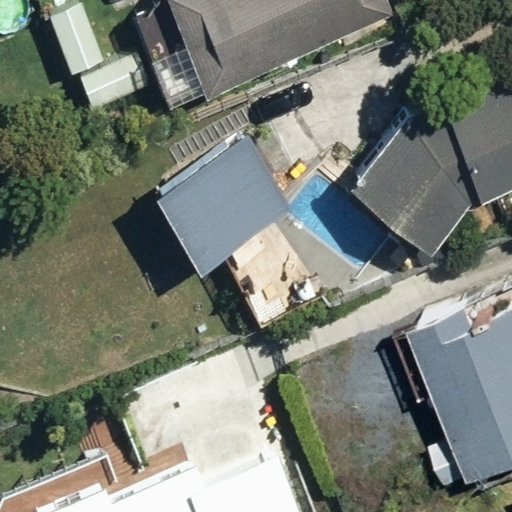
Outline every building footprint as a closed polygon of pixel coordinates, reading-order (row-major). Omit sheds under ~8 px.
[(62,0),(53,4),(76,60),(107,49),(86,0),(62,0)] [(395,0),(186,0),(217,76),(397,4),(395,0)] [(84,62),(96,95),(154,73),(142,42),(84,62)] [(361,166),(441,232),(477,187),(511,173),(511,60),(415,97),(361,166)] [(164,174),(210,249),(299,196),(253,118),(164,174)] [(399,243),(409,267),(437,256),(427,232),(399,243)] [(441,435),(456,480),(496,466),(494,461),(511,454),(511,298),(492,306),(486,288),(436,306),(476,422),(441,435)]
